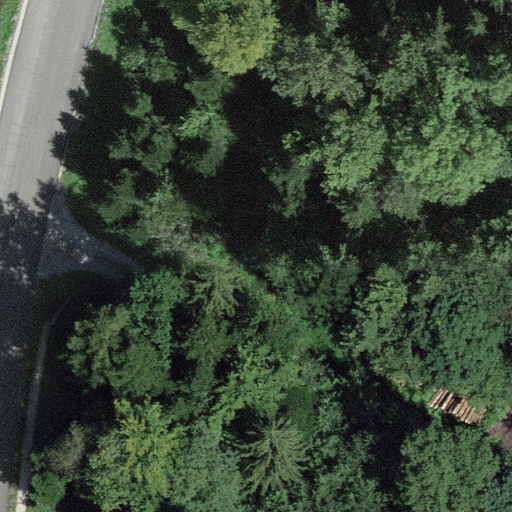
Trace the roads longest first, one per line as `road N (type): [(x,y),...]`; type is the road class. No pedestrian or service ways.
road 1 (track): [(86,257),(163,311),(330,372),(511,466)]
road 2 (tertiary): [(60,0),(0,281)]
